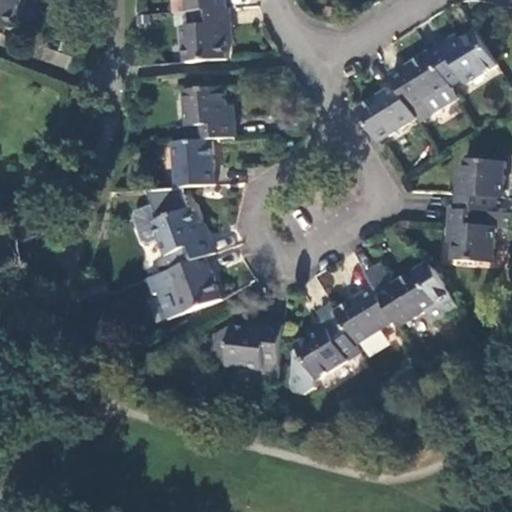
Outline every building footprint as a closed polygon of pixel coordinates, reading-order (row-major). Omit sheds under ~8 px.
[(0,0),(0,24),(16,28),(23,0),(0,0)] [(186,0),(188,13),(191,13),(229,10),(228,0),(186,0)] [(70,4),(67,27),(81,29),(83,7),(70,4)] [(191,64),(228,61),(227,25),(232,24),(231,10),(229,10),(191,13),(193,28),(187,29),(191,64)] [(502,66),(480,31),(449,49),(446,44),(433,52),(456,88),(457,88),(468,81),(472,86),(502,66)] [(433,52),(394,77),(401,88),(421,120),(424,124),(463,98),(457,88),(456,88),(433,52)] [(401,88),(361,113),(382,144),(421,120),(401,88)] [(200,141),(216,140),(240,138),(239,123),(232,124),(228,89),(190,92),(192,127),(199,127),(200,141)] [(181,190),(219,187),(216,140),(200,141),(177,143),(181,190)] [(461,197),(460,210),(500,212),(501,198),(506,198),(508,165),(469,161),(467,196),(461,197)] [(166,275),(170,274),(208,259),(217,256),(213,241),(207,244),(194,211),(161,223),(155,209),(138,215),(135,221),(145,246),(151,248),(163,243),(169,258),(161,261),(166,275)] [(460,210),(457,209),(455,225),(461,225),(460,244),(459,262),(499,264),(501,229),(511,229),(511,213),(500,212),(460,210)] [(190,316),(224,303),(208,259),(170,274),(188,316),(190,316)] [(423,271),(385,295),(402,324),(405,328),(443,302),(423,271)] [(385,295),(380,289),(341,313),(344,320),(363,348),(402,324),(385,295)] [(363,348),(344,320),(301,348),(322,381),(367,355),(363,348)] [(283,379),(288,328),(273,327),(273,332),(238,330),(235,369),(267,372),(267,377),(283,379)] [(235,369),(238,330),(220,336),(217,366),(235,369)]
